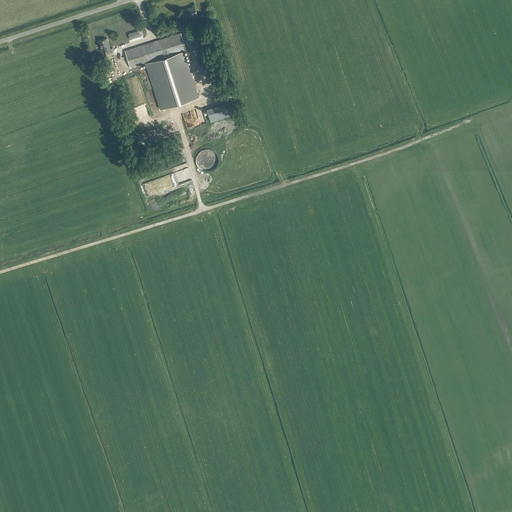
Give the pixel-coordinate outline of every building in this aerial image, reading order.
[(187,18),(197,15),(194,6),(184,9),(184,11),(181,13),(183,20),(187,19),(187,18)] [(201,28),(195,30),(197,38),(204,36),(201,28)] [(128,33),(130,39),(140,36),(138,29),(128,33)] [(199,97),(184,51),(186,50),(181,33),(125,51),(130,68),(146,63),(161,109),(199,97)] [(115,57),(114,52),(112,48),(110,49),(107,38),(98,41),(102,52),(105,51),(107,59),(115,57)]
